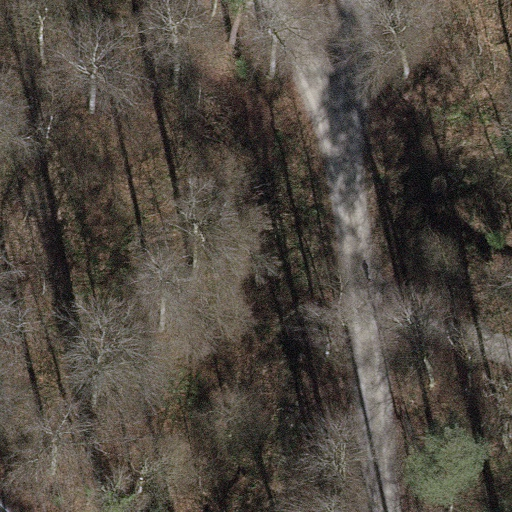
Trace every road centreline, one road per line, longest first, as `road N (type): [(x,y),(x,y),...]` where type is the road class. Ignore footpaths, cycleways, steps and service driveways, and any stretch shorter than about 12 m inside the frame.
road 1 (track): [(334,122),(367,307),(386,511)]
road 2 (track): [(511,357),(367,307)]
road 3 (track): [(256,0),(334,122)]
road 4 (track): [(334,122),(361,0)]
